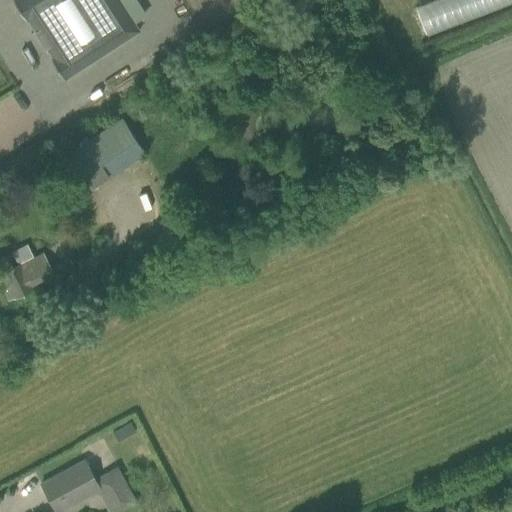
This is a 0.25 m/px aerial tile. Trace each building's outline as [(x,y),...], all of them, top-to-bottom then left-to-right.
[(52,59),(64,78),(138,31),(117,0),(12,0),(25,20),(29,18),(54,57),(52,59)] [(429,33),(511,4),(511,0),(430,0),(419,4),(429,33)] [(94,189),(146,153),(123,119),(59,163),(71,181),(83,172),(94,189)] [(182,222),(142,247),(153,265),(193,239),(182,222)] [(0,273),(0,275),(5,286),(0,288),(5,299),(72,267),(68,259),(49,268),(42,253),(0,273)] [(134,447),(140,460),(150,455),(144,443),(134,447)] [(56,511),(97,489),(109,511),(119,511),(136,503),(117,467),(96,478),(86,459),(40,484),(55,511),(56,511)]
